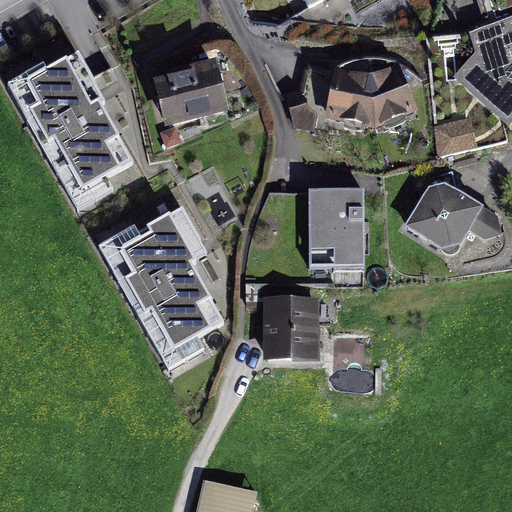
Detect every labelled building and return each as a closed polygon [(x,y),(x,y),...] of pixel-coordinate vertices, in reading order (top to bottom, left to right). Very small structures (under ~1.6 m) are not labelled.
[(500,19),(507,0),(465,0),(464,5),(475,39),(504,29),(500,19)] [(511,0),(507,0),(500,19),(504,29),(511,26),(511,0)] [(463,43),(470,63),(448,86),(499,136),(511,122),(511,26),(504,29),(475,39),(463,43)] [(71,54),(11,87),(79,209),(116,188),(112,179),(134,167),(71,54)] [(160,79),(171,128),(233,114),(222,65),(160,79)] [(382,128),(422,110),(402,66),(372,79),(382,128)] [(331,119),(382,128),(372,79),(339,74),(331,119)] [(445,158),(480,150),(471,116),(437,125),(445,158)] [(436,187),(411,227),(448,249),(446,259),(450,268),(498,261),(507,255),(511,241),(505,219),(451,185),(436,187)] [(366,193),(312,194),(314,270),(368,269),(366,193)] [(143,453),(0,194),(0,355),(75,491),(143,453)] [(163,214),(103,247),(171,369),(208,349),(203,340),(226,328),(163,214)] [(323,296),(271,297),(272,359),(325,358),(323,296)] [(255,511),(259,495),(209,483),(201,511),(255,511)]
